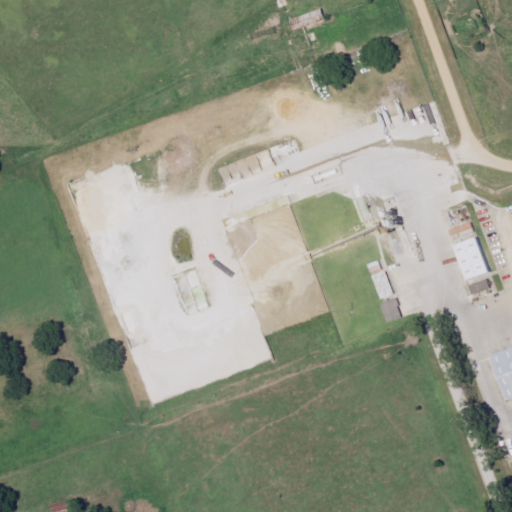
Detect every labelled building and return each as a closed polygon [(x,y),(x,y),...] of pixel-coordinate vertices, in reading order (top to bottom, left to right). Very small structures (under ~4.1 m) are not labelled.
[(492,274),(480,238),(456,246),(469,282),(492,274)] [(397,296),(387,272),(375,276),(384,301),(397,296)] [(492,289),(489,280),(471,286),(475,296),(492,289)] [(383,304),(389,323),(405,318),(398,299),(383,304)] [(490,354),(511,345),(511,397),(507,399),(490,354)]
